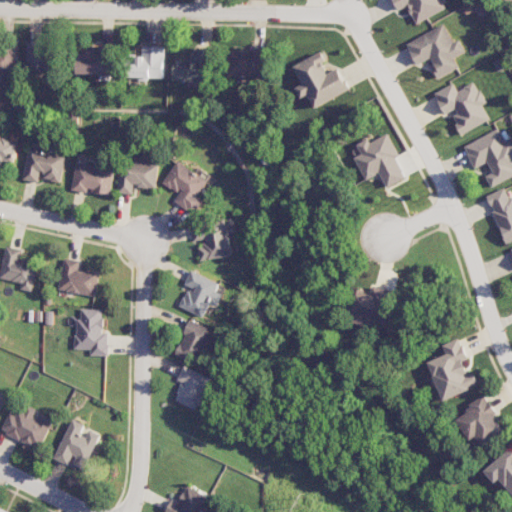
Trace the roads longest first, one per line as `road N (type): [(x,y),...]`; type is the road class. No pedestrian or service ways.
road 1 (residential): [(511,372),(453,206),(419,141),(349,14),(320,13)]
road 2 (residential): [(0,8),(320,13)]
road 3 (residential): [(129,511),(140,458),(143,241)]
road 4 (residential): [(0,208),(143,241)]
